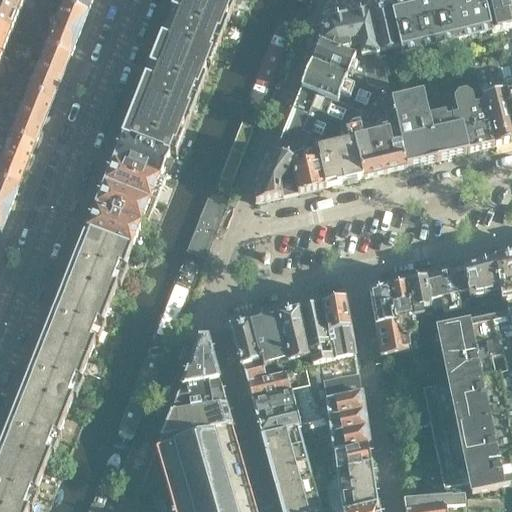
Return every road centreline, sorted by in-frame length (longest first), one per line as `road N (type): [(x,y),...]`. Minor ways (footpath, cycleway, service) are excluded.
road 1 (unclassified): [(0,342),(135,0)]
road 2 (residential): [(511,170),(229,236)]
road 3 (residential): [(229,236),(324,0)]
road 4 (residential): [(391,511),(352,269)]
road 5 (residential): [(119,511),(208,283)]
road 6 (residential): [(271,511),(208,283)]
road 7 (residential): [(352,269),(511,232)]
road 8 (residential): [(208,283),(235,295),(352,269)]
